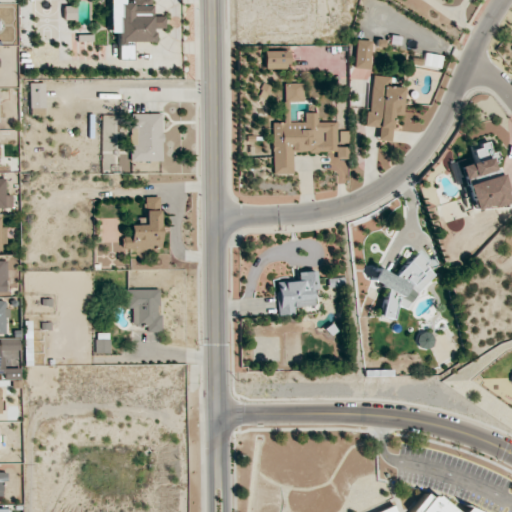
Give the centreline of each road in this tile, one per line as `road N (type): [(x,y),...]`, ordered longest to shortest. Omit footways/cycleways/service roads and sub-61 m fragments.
road 1 (tertiary): [(220,511),(212,0)]
road 2 (tertiary): [(216,216),(324,212),(390,182),(426,150),(504,0)]
road 3 (tertiary): [(511,453),(464,432),(356,414),(219,415)]
